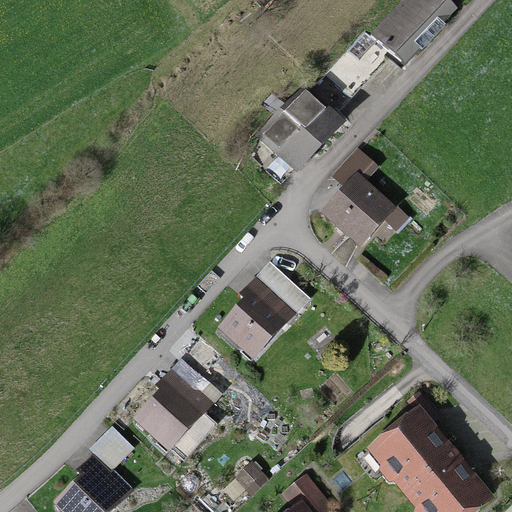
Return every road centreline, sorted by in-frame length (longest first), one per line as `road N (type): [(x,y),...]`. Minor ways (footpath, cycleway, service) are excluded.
road 1 (residential): [(2,511),(57,465),(220,280),(280,224)]
road 2 (residential): [(280,224),(511,435)]
road 3 (residential): [(280,224),(489,0)]
